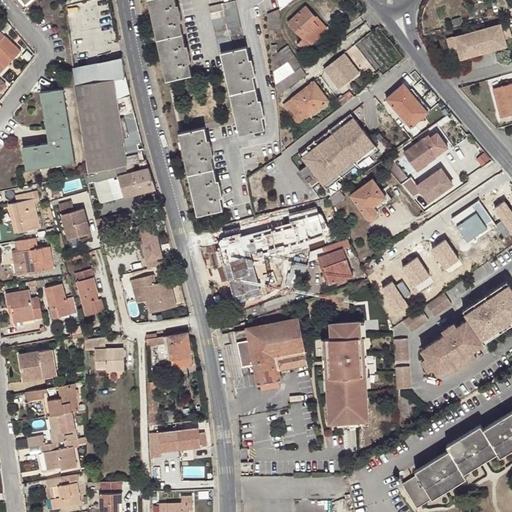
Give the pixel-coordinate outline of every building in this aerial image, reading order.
[(176,4),(174,0),(151,0),(160,38),(183,33),(180,21),(182,21),(178,4),(176,4)] [(277,0),(280,9),(291,0),(277,0)] [(224,52),(246,48),(236,2),(210,7),(220,53),(224,52)] [(306,6),(288,23),(302,38),(297,43),(303,50),(310,43),(305,37),(317,25),(312,19),(315,17),(306,6)] [(277,9),(268,13),(272,22),(280,18),(277,9)] [(315,17),(312,19),(317,25),(305,37),(310,43),(311,44),(326,30),(325,26),(316,16),(315,17)] [(0,24),(0,29),(5,34),(11,27),(5,20),(0,24)] [(504,40),(511,38),(507,23),(500,25),(504,40)] [(504,40),(500,25),(453,38),(456,53),(458,60),(482,54),(480,51),(490,48),(491,52),(506,48),(504,40)] [(0,73),(22,50),(0,29),(0,73)] [(395,54),(373,31),(359,44),(363,49),(371,42),(376,48),(370,53),(374,58),(371,60),(380,69),(395,54)] [(160,38),(169,79),(191,74),(189,62),(191,62),(188,45),(185,45),(183,33),(160,38)] [(456,53),(453,38),(446,40),(449,55),(456,53)] [(249,58),(246,48),(224,52),(233,92),(256,87),(253,76),(255,75),(251,58),(249,58)] [(28,50),(23,55),(28,60),(33,54),(28,50)] [(324,68),(339,88),(355,76),(345,63),(349,60),(343,53),(324,68)] [(123,58),(122,55),(97,59),(98,63),(123,58)] [(117,166),(134,162),(148,159),(144,144),(140,127),(135,112),(130,92),(126,71),(123,58),(98,63),(74,68),(80,105),(84,134),(90,172),(96,170),(117,166)] [(345,63),(355,76),(359,73),(349,60),(345,63)] [(306,76),(301,67),(276,84),(278,95),(306,76)] [(328,101),(314,81),(284,104),(302,129),(310,123),(306,117),(328,101)] [(511,82),(508,84),(501,86),(493,88),(500,113),(508,111),(509,115),(511,114),(511,82)] [(428,112),(403,83),(386,98),(410,127),(428,112)] [(233,92),(242,133),(265,128),(262,116),(265,116),(261,99),(258,99),(256,87),(233,92)] [(54,139),(71,136),(71,131),(64,88),(46,91),(54,139)] [(42,92),(49,140),(54,139),(46,91),(42,92)] [(378,149),(350,113),(298,154),(306,165),(299,171),(311,186),(319,181),(326,189),(378,149)] [(207,138),(204,128),(182,132),(191,172),(214,167),(211,156),(213,155),(209,138),(207,138)] [(423,138),(405,152),(418,170),(436,157),(435,155),(447,146),(437,132),(425,141),(423,138)] [(54,139),(49,140),(50,142),(24,146),(27,165),(74,157),(71,136),(54,139)] [(382,159),(382,160),(400,182),(407,176),(393,160),(402,154),(398,149),(382,159)] [(74,157),(27,165),(27,169),(75,161),(74,157)] [(136,171),(134,162),(117,166),(96,170),(98,180),(120,175),(125,196),(156,187),(151,167),(150,167),(136,171)] [(191,172),(200,213),(223,208),(220,196),(223,196),(219,179),(216,179),(214,167),(191,172)] [(417,186),(410,176),(401,183),(412,198),(421,192),(428,201),(452,184),(441,169),(417,186)] [(65,192),(84,188),(82,179),(63,183),(65,192)] [(373,206),(385,197),(373,179),(350,195),(366,217),(369,219),(371,220),(374,218),(376,216),(376,213),(376,210),(373,206)] [(329,197),(328,198),(334,205),(345,196),(340,190),(329,197)] [(25,201),(16,203),(9,204),(15,233),(40,227),(34,203),(33,198),(39,197),(37,191),(24,194),(25,201)] [(15,197),(16,203),(25,201),(24,194),(15,197)] [(388,201),(385,197),(373,206),(376,210),(388,201)] [(68,238),(77,236),(82,235),(83,240),(92,238),(84,208),(74,211),(71,200),(59,204),(68,238)] [(456,225),(449,230),(457,242),(491,219),(478,200),(452,218),(456,225)] [(511,210),(505,201),(494,208),(503,220),(496,225),(505,237),(511,232),(511,210)] [(126,211),(112,215),(114,223),(115,223),(128,219),(126,211)] [(112,215),(95,218),(97,228),(103,226),(114,223),(112,215)] [(215,242),(232,302),(261,294),(250,254),(323,235),(318,215),(215,242)] [(116,229),(130,226),(128,219),(115,223),(116,229)] [(156,231),(153,221),(137,225),(149,267),(164,263),(159,245),(160,244),(157,231),(156,231)] [(103,226),(106,234),(117,231),(116,229),(115,223),(114,223),(103,226)] [(97,228),(99,236),(106,234),(103,226),(97,228)] [(35,238),(17,241),(19,252),(21,252),(24,251),(26,262),(23,262),(25,273),(54,269),(49,241),(41,242),(42,247),(37,248),(36,243),(35,238)] [(310,252),(309,261),(318,259),(327,284),(352,275),(343,248),(350,246),(347,238),(335,242),(310,252)] [(445,240),(432,249),(445,268),(459,259),(445,240)] [(417,257),(403,266),(415,285),(430,276),(417,257)] [(94,295),(97,294),(99,293),(92,269),(75,273),(86,315),(99,312),(94,295)] [(149,297),(147,298),(150,312),(177,305),(170,279),(155,282),(153,273),(131,279),(133,289),(139,287),(144,286),(145,293),(148,293),(149,297)] [(506,285),(511,294),(511,288),(506,280),(503,282),(506,286),(506,285)] [(392,282),(382,288),(388,297),(387,298),(397,313),(408,305),(404,298),(410,294),(402,282),(395,287),(392,282)] [(506,286),(503,282),(463,310),(466,313),(506,286)] [(78,311),(74,296),(67,298),(63,284),(45,288),(54,318),(78,311)] [(475,350),(511,324),(511,294),(506,285),(506,286),(466,313),(469,318),(457,326),(445,334),(422,350),(427,357),(434,368),(438,374),(450,367),(474,350),(475,350)] [(143,299),(147,298),(149,297),(148,293),(145,293),(144,286),(139,287),(143,299)] [(43,317),(39,296),(30,298),(29,289),(6,293),(8,308),(12,308),(12,312),(14,322),(24,321),(23,318),(34,316),(34,318),(43,317)] [(451,303),(443,292),(425,305),(433,316),(451,303)] [(99,299),(97,294),(94,295),(99,312),(104,311),(101,299),(99,299)] [(427,320),(420,308),(402,320),(409,332),(427,320)] [(225,347),(231,378),(256,373),(258,384),(281,380),(279,369),(308,364),(298,318),(247,328),(248,329),(229,333),(231,346),(225,347)] [(356,417),(369,416),(366,378),(364,378),(363,366),(365,366),(363,339),(361,339),(359,318),(330,321),(331,336),(326,336),(327,342),(325,342),(327,369),(329,369),(330,381),(328,381),(331,419),(345,419),(344,415),(356,414),(356,417)] [(445,334),(457,326),(454,322),(442,330),(445,334)] [(189,331),(165,336),(167,343),(168,350),(171,350),(172,357),(175,356),(177,366),(190,364),(189,360),(193,360),(189,331)] [(105,336),(84,339),(85,348),(95,348),(96,371),(124,369),(124,346),(106,347),(105,336)] [(158,337),(146,339),(147,346),(167,343),(165,336),(158,337)] [(407,338),(393,339),(395,361),(409,360),(407,338)] [(19,355),(23,377),(35,375),(35,372),(44,371),(45,376),(57,374),(53,349),(19,355)] [(478,355),(474,350),(450,367),(454,372),(478,355)] [(434,368),(427,357),(421,360),(429,371),(434,368)] [(396,367),(398,388),(411,387),(409,366),(396,367)] [(35,375),(23,377),(24,380),(45,376),(44,371),(35,372),(35,375)] [(156,381),(147,382),(148,412),(155,412),(154,396),(157,396),(156,381)] [(74,382),(27,392),(28,401),(44,397),(49,397),(52,415),(72,411),(79,409),(74,382)] [(511,410),(483,428),(497,452),(500,456),(511,448),(511,410)] [(59,441),(77,437),(72,411),(52,415),(49,415),(52,431),(57,430),(59,441)] [(480,424),(446,444),(449,449),(463,472),(497,452),(483,428),(480,424)] [(177,430),(180,449),(206,446),(204,433),(196,434),(195,428),(177,430)] [(153,452),(180,449),(177,430),(160,432),(160,438),(152,439),(153,452)] [(28,439),(30,447),(41,444),(46,444),(44,435),(28,439)] [(382,445),(379,440),(370,446),(373,450),(382,445)] [(57,441),(54,442),(46,444),(41,444),(44,458),(47,457),(49,469),(57,467),(61,466),(62,468),(77,466),(73,447),(59,450),(57,441)] [(449,449),(415,470),(417,474),(432,498),(466,477),(463,472),(449,449)] [(241,463),(241,476),(255,476),(254,463),(241,463)] [(77,474),(46,479),(47,487),(50,487),(53,486),(55,498),(52,499),(54,509),(81,503),(77,482),(79,482),(77,474)] [(432,498),(417,474),(402,484),(417,507),(432,498)] [(122,481),(100,482),(100,511),(119,511),(119,502),(122,502),(122,481)] [(189,511),(194,511),(193,496),(182,496),(182,503),(160,504),(160,511),(189,511)]
